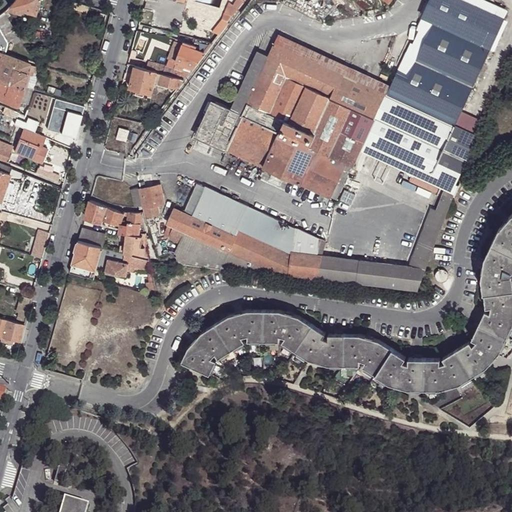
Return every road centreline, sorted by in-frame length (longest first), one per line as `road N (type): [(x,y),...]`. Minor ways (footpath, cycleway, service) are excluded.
road 1 (residential): [(22,377),(133,402),(156,382),(183,318),(232,294),(429,316),(453,294),(480,199),(511,173)]
road 2 (residential): [(125,2),(22,377)]
